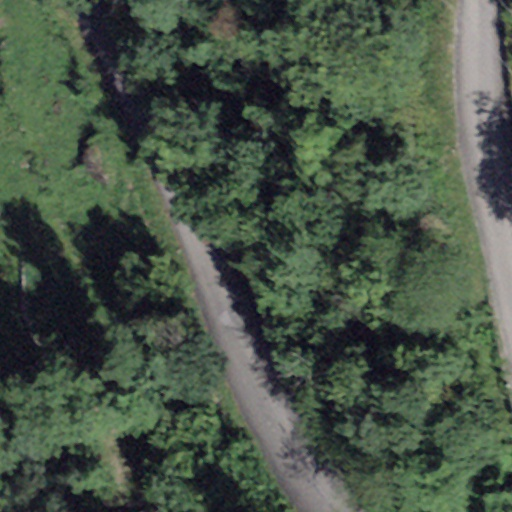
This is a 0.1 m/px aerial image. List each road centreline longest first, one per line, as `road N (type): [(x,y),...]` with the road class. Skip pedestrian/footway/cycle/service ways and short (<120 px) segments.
road 1 (unclassified): [(87,0),(273,409),(345,511)]
road 2 (unclassified): [(511,277),(477,98),(471,0)]
